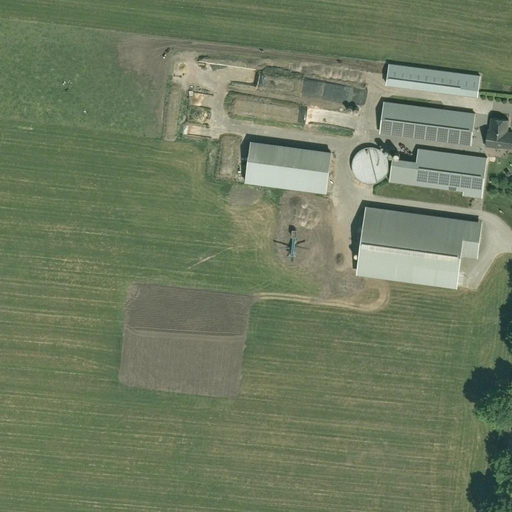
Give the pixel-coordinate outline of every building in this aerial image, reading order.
[(389,64),(386,84),(477,96),(480,75),(389,64)] [(362,91),(358,91),(360,103),(370,101),(369,93),(362,94),(362,91)] [(470,144),(474,113),(384,102),(380,132),(470,144)] [(314,110),(312,122),(359,129),(361,116),(314,110)] [(510,148),(511,134),(511,132),(506,131),(508,120),(491,117),(489,129),(487,129),(485,146),(495,147),(495,146),(510,148)] [(224,145),(240,149),(243,139),(227,135),(224,145)] [(252,140),(247,182),(329,192),(334,150),(252,140)] [(365,183),(370,184),(374,183),(379,182),(383,179),(386,175),(388,171),(389,167),(389,162),(387,158),(385,154),(382,150),(378,148),(373,147),(368,147),(364,148),(360,150),(356,153),(354,157),(352,161),(352,166),(353,170),(354,175),(357,178),(361,181),(365,183)] [(390,181),(414,184),(464,191),(463,195),(481,197),(486,157),(419,148),(417,161),(393,157),(390,181)] [(457,287),(461,255),(478,257),(482,221),(366,205),(357,274),(457,287)]
